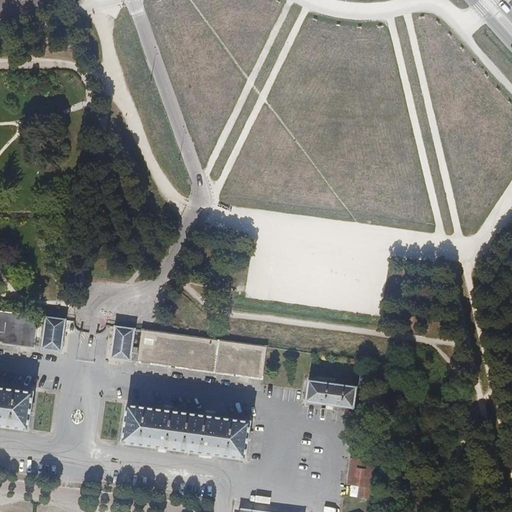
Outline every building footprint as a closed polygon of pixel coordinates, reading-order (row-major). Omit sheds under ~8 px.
[(0,343),(34,348),(39,316),(0,310),(0,343)] [(41,351),(63,354),(67,322),(60,321),(46,319),(41,351)] [(111,360),(133,363),(137,330),(115,328),(111,360)] [(136,364),(260,381),(265,347),(140,331),(136,364)] [(305,402),(355,409),(358,386),(308,380),(305,402)] [(0,424),(27,428),(31,393),(0,389),(0,424)] [(124,439),(244,457),(249,424),(129,406),(124,439)] [(358,496),(369,497),(375,451),(364,450),(363,460),(350,459),(347,484),(359,486),(358,496)]
